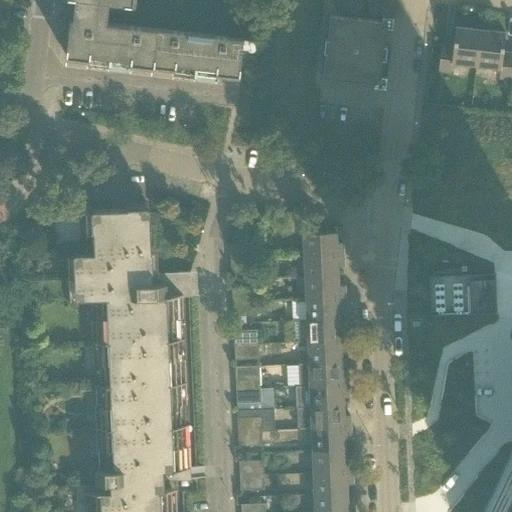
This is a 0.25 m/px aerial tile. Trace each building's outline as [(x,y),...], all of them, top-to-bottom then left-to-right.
[(74,0),(72,18),(70,18),(65,58),(238,78),(242,47),(245,48),(247,49),(247,50),(249,50),(250,51),(251,50),(253,50),(253,49),(254,49),(255,47),(255,46),(255,45),(255,44),(255,43),(254,42),(253,41),(252,40),(243,40),(243,39),(115,24),(115,23),(106,22),(109,3),(134,6),(134,0),(74,0)] [(327,38),(324,38),(323,53),(325,53),(323,76),(374,82),(375,82),(376,77),(380,78),(382,60),(385,60),(386,45),(384,45),(386,27),(382,26),(383,21),(330,15),(327,38)] [(451,63),(476,66),(480,30),(455,27),(453,47),(441,45),(438,71),(450,73),(451,63)] [(499,78),(511,80),(511,69),(511,53),(502,52),(505,32),(480,30),(476,66),(500,69),(499,78)] [(99,341),(92,341),(92,342),(99,342),(101,384),(96,384),(96,385),(101,385),(102,427),(95,428),(95,429),(103,428),(104,470),(95,470),(96,483),(109,483),(110,491),(83,492),(83,494),(91,494),(91,511),(174,511),(173,490),(176,490),(176,489),(163,489),(163,480),(176,480),(175,469),(189,469),(189,467),(187,467),(185,425),(188,425),(188,424),(185,424),(183,382),(186,382),(186,381),(183,381),(181,339),(184,338),(181,338),(179,295),(189,295),(188,271),(152,273),(149,208),(92,210),(94,253),(74,254),(76,300),(97,299),(99,341)] [(302,233),(303,256),(343,254),(342,245),(336,245),(336,232),(302,233)] [(230,244),(230,259),(254,258),(253,243),(230,244)] [(303,256),(304,277),(338,276),(337,264),(343,264),(343,254),(303,256)] [(254,258),(230,259),(231,273),(255,272),(254,258)] [(494,273),(428,276),(429,317),(496,314),(494,273)] [(304,277),(305,299),(345,297),(344,289),(338,289),(338,276),(304,277)] [(231,287),(232,301),(256,301),(255,286),(231,287)] [(305,299),(306,321),(339,319),(339,307),(345,307),(345,297),(305,299)] [(256,301),(232,301),(233,316),(256,315),(256,301)] [(306,321),(297,321),(298,343),(307,342),(347,341),(346,331),(340,332),(339,319),(306,321)] [(233,330),(234,345),(258,344),(257,329),(233,330)] [(307,342),(308,364),(341,363),(341,350),(347,350),(347,341),(307,342)] [(258,344),(234,345),(235,360),(258,359),(258,344)] [(511,511),(511,348),(410,353),(416,511),(511,511)] [(308,364),(298,364),(299,386),(309,386),(348,384),(348,375),(342,375),(341,363),(308,364)] [(259,366),(235,367),(236,389),(260,388),(259,366)] [(299,386),(295,386),(296,408),(310,407),(343,406),(343,394),(349,394),(348,384),(309,386),(299,386)] [(260,388),(236,389),(236,403),(260,402),(260,388)] [(310,407),(296,408),(297,430),(311,429),(350,428),(350,418),(344,418),(343,409),(343,406),(310,407)] [(237,417),(238,432),(262,431),(261,416),(237,417)] [(311,429),(312,451),(345,449),(344,438),(350,438),(350,428),(311,429)] [(262,431),(238,432),(238,446),(262,445),(262,431)] [(312,451),(312,473),(352,471),(351,462),(346,463),(345,449),(312,451)] [(239,461),(240,475),(264,474),(263,460),(239,461)] [(312,473),(313,494),(347,493),(346,481),(352,481),(352,471),(312,473)] [(264,474),(240,475),(240,490),(264,489),(264,474)] [(313,494),(314,511),(353,511),(353,505),(347,506),(347,493),(313,494)] [(241,504),(241,511),(265,511),(265,503),(241,504)]
